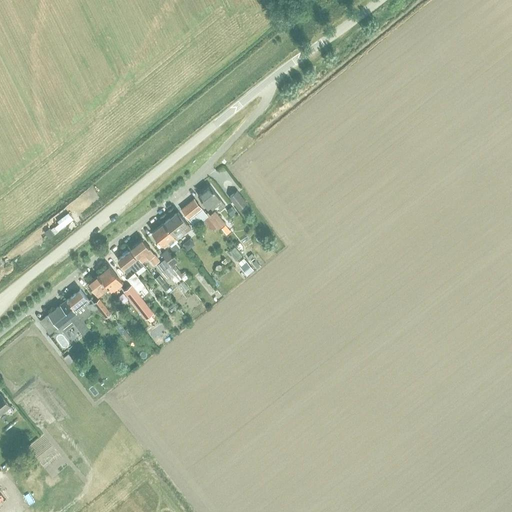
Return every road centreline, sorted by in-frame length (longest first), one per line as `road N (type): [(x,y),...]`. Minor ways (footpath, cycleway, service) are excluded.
road 1 (residential): [(268,81),(259,109),(194,180),(0,334)]
road 2 (tertiary): [(15,287),(268,81)]
road 3 (tertiary): [(268,81),(379,0)]
